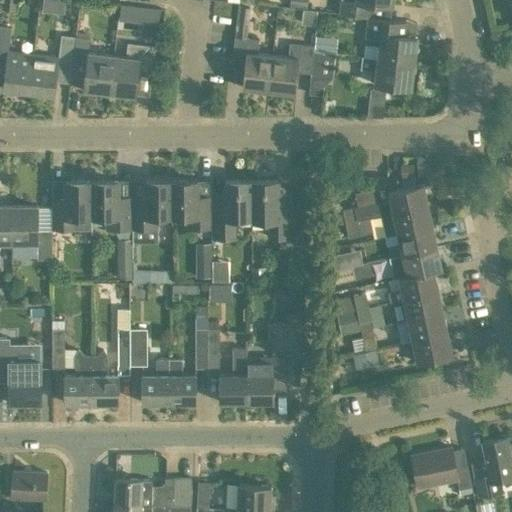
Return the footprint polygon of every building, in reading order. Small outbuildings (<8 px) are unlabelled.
[(14,0),(2,0),(2,8),(13,9),(14,0)] [(390,0),(340,0),(339,13),(345,13),(368,16),(390,18),(391,5),(390,5),(390,0)] [(145,19),(158,20),(160,7),(146,6),(145,19)] [(267,90),(271,54),(257,53),(259,39),(246,37),(250,7),(240,6),(237,36),(234,36),(231,64),(245,66),(242,87),(267,90)] [(364,43),(378,45),(376,58),(411,62),(414,36),(416,22),(390,18),(368,16),(364,43)] [(27,90),(32,53),(8,50),(10,26),(0,24),(0,73),(3,74),(2,87),(27,90)] [(74,35),(68,82),(69,82),(72,61),(85,62),(82,89),(108,91),(112,55),(88,53),(90,37),(85,37),(87,26),(75,25),(74,35)] [(55,81),(68,82),(74,35),(61,34),(58,56),(32,53),(27,90),(53,93),(55,81)] [(331,37),(316,35),(314,46),(330,48),(331,37)] [(127,42),(125,57),(112,55),(108,91),(133,94),(136,69),(152,70),(155,45),(127,42)] [(271,54),(267,90),(293,92),(295,71),(311,72),(313,50),(314,44),(290,42),(288,56),(271,54)] [(325,52),(313,50),(311,72),(310,75),(322,76),(325,52)] [(408,87),(411,62),(376,58),(361,56),(360,68),(375,70),(373,83),(408,87)] [(370,87),(367,115),(382,115),(385,89),(370,87)] [(413,164),(402,164),(403,176),(414,175),(413,164)] [(224,180),(224,194),(211,194),(211,228),(211,238),(235,237),(235,217),(250,217),(250,220),(250,180),(224,180)] [(286,237),(292,237),(291,189),(276,189),(275,180),(250,180),(250,220),(268,220),(268,237),(286,237)] [(77,228),(77,215),(91,215),(90,181),(65,181),(65,195),(51,195),(51,229),(77,228)] [(131,194),(117,194),(117,181),(90,181),(91,215),(105,215),(104,228),(131,228),(131,194)] [(144,194),(131,194),(131,228),(157,228),(157,216),(170,216),(170,181),(144,181),(144,194)] [(170,181),(170,216),(185,216),(185,228),(211,228),(211,194),(196,194),(196,181),(170,181)] [(342,208),(345,222),(357,219),(381,214),(427,205),(422,183),(388,190),(390,200),(376,203),(375,201),(354,206),(342,208)] [(0,241),(11,242),(10,205),(0,205),(0,241)] [(36,205),(10,205),(11,242),(36,242),(36,241),(37,241),(37,258),(51,258),(51,229),(36,229),(36,205)] [(397,233),(431,225),(427,205),(381,214),(386,235),(397,233)] [(360,233),(357,219),(345,222),(348,236),(360,233)] [(397,233),(386,235),(388,245),(390,255),(435,245),(431,225),(397,233)] [(292,237),(286,237),(286,240),(278,240),(278,250),(283,250),(284,265),(292,265),(292,237)] [(435,245),(390,255),(394,276),(406,273),(406,275),(434,269),(434,270),(441,269),(435,245)] [(333,269),(349,266),(346,252),(331,255),(331,269),(333,269)] [(130,255),(116,255),(117,279),(130,278),(130,255)] [(214,279),(232,279),(231,257),(214,257),(214,279)] [(197,276),(211,276),(211,264),(197,264),(197,276)] [(333,269),(336,282),(354,278),(352,265),(349,266),(333,269)] [(395,277),(399,276),(401,288),(387,291),(389,300),(438,289),(434,270),(434,269),(406,275),(406,273),(394,276),(395,277)] [(150,281),(151,270),(132,270),(132,281),(150,281)] [(234,297),(234,280),(211,281),(212,297),(234,297)] [(185,291),(185,281),(171,282),(171,292),(185,291)] [(408,317),(442,310),(438,289),(389,300),(389,301),(403,298),(408,317)] [(353,294),(356,306),(368,304),(365,291),(353,294)] [(116,326),(133,325),(133,301),(115,301),(116,326)] [(368,304),(356,306),(336,311),(339,325),(349,323),(350,329),(360,327),(380,323),(376,304),(368,306),(368,304)] [(412,338),(447,331),(442,310),(408,317),(412,338)] [(381,324),(380,323),(360,327),(365,349),(377,346),(372,326),(381,324)] [(272,326),(272,352),(291,352),(291,326),(272,326)] [(64,368),(64,327),(52,328),(52,368),(64,368)] [(117,374),(129,374),(129,364),(128,364),(128,327),(117,327),(117,374)] [(128,327),(128,364),(129,364),(147,364),(146,327),(128,327)] [(206,367),(206,327),(195,327),(195,367),(206,367)] [(219,327),(206,327),(206,367),(219,367),(219,327)] [(452,352),(447,331),(412,338),(417,360),(452,352)] [(9,359),(9,344),(0,344),(0,379),(8,379),(8,402),(40,401),(39,360),(19,360),(19,359),(9,359)] [(98,353),(89,354),(89,401),(117,400),(116,373),(105,373),(108,365),(107,354),(103,346),(98,353)] [(380,361),(377,346),(365,349),(365,350),(353,353),(356,368),(369,365),(369,364),(380,361)] [(64,374),(64,402),(89,401),(89,354),(84,354),(78,347),(74,355),(74,365),(78,374),(64,374)] [(232,347),(232,371),(217,372),(217,401),(244,401),(244,371),(244,356),(244,347),(232,347)] [(244,356),(244,371),(244,401),(271,400),(271,389),(286,389),(285,356),(244,356)] [(181,357),(167,358),(167,402),(194,401),(194,372),(182,372),(181,357)] [(140,402),(167,402),(167,358),(156,358),(156,373),(140,373),(140,402)] [(511,473),(504,436),(480,441),(484,459),(471,461),(478,496),(504,491),(501,476),(511,474),(511,473)] [(409,456),(416,487),(456,478),(459,488),(460,494),(472,492),(471,486),(463,447),(449,450),(449,448),(409,456)] [(11,496),(44,498),(46,472),(12,470),(11,496)] [(174,477),(174,502),(174,504),(191,505),(191,477),(174,477)] [(114,478),(113,503),(140,504),(141,479),(114,478)] [(209,481),(197,481),(197,505),(207,506),(208,507),(209,481)] [(237,483),(236,508),(268,509),(269,484),(237,483)] [(113,511),(190,511),(191,505),(174,504),(168,504),(151,503),(140,504),(113,503),(113,511)]
